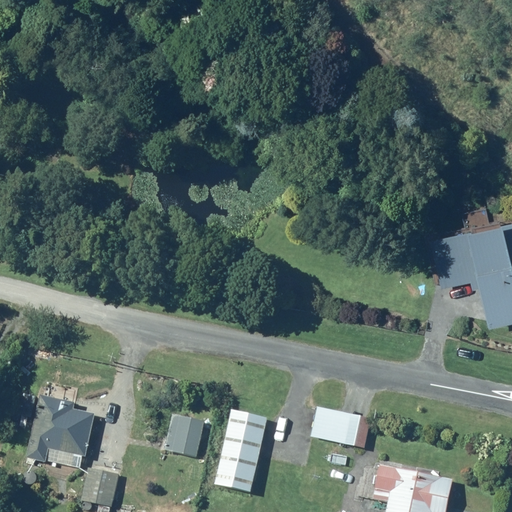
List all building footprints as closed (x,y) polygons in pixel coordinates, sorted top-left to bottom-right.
[(511,222),(433,241),(444,288),(472,282),(474,290),(483,288),(492,329),(511,324),(511,222)] [(37,394),(19,391),(15,412),(32,416),(37,394)] [(74,408),(76,400),(43,394),(41,406),(39,405),(28,462),(34,463),(35,458),(79,466),(82,454),(86,455),(95,412),(74,408)] [(372,416),(318,406),(311,436),(366,447),(372,416)] [(232,411),(231,413),(214,485),(250,494),(262,445),(270,447),(276,421),(232,411)] [(206,420),(173,413),(165,449),(199,456),(206,420)] [(19,472),(23,454),(9,451),(5,468),(19,472)] [(448,511),(455,477),(381,461),(374,498),(389,501),(386,511),(448,511)] [(110,511),(119,472),(90,467),(83,499),(100,504),(97,511),(110,511)] [(37,476),(37,475),(37,474),(37,473),(36,473),(36,472),(35,471),(34,471),(34,470),(33,470),(32,470),(32,469),(31,469),(30,469),(30,470),(29,470),(28,470),(27,470),(27,471),(26,471),(26,472),(25,472),(25,473),(25,474),(24,474),(24,475),(24,476),(24,477),(25,478),(25,479),(25,480),(26,480),(26,481),(27,481),(27,482),(28,482),(29,482),(30,482),(31,482),(32,482),(33,482),(34,482),(34,481),(35,481),(35,480),(36,480),(36,479),(37,479),(37,478),(37,477),(37,476)] [(37,510),(40,497),(23,493),(21,505),(37,510)]
